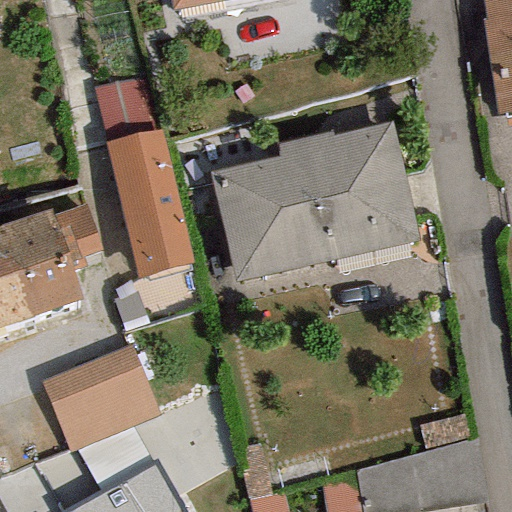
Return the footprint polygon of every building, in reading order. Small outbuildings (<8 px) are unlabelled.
[(251,0),(167,0),(170,15),(251,0)] [(511,0),(478,0),(496,117),(511,114),(511,0)] [(146,76),(93,88),(137,281),(191,268),(146,76)] [(392,129),(206,169),(232,290),(419,250),(392,129)] [(50,219),(0,236),(0,336),(81,309),(50,219)] [(131,350),(42,384),(68,451),(157,417),(131,350)] [(200,511),(163,444),(46,509),(48,511),(200,511)]
